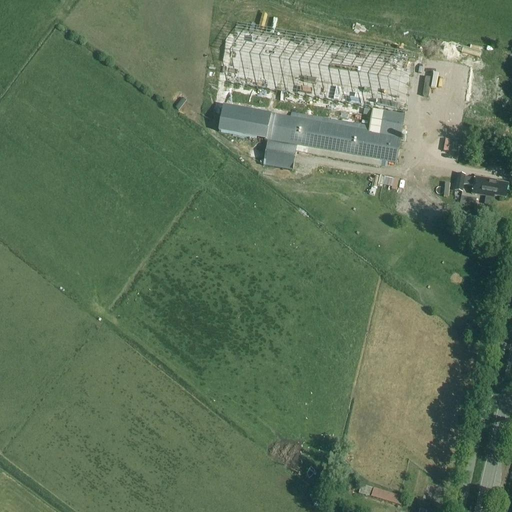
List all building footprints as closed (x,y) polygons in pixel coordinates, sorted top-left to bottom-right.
[(405,115),(415,56),(237,25),(227,85),(372,110),(405,115)] [(220,124),(219,133),(267,142),(263,166),(293,171),(295,161),(296,153),(379,168),(380,161),(388,163),(397,164),(401,138),(379,134),(369,133),(370,127),(369,127),(291,114),(291,119),(274,116),(223,107),(220,124)] [(370,127),(369,133),(379,134),(401,138),(405,115),(372,110),(369,127),(370,127)] [(465,178),(465,176),(457,175),(454,192),(462,193),(464,186),(474,188),(473,196),(485,198),(484,206),(492,207),(494,197),(506,199),(508,186),(496,184),(497,182),(476,178),(476,180),(465,178)] [(358,495),(400,507),(403,498),(361,486),(358,495)]
